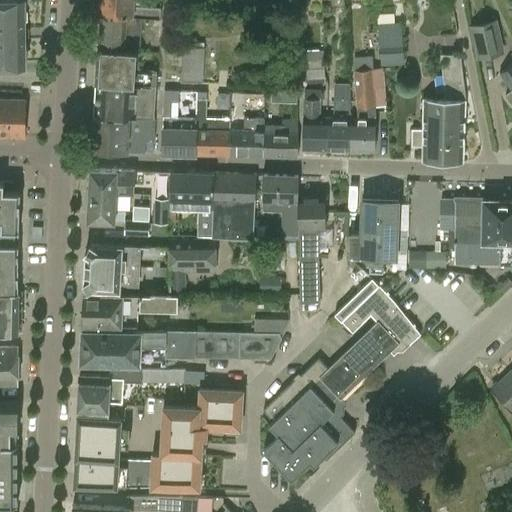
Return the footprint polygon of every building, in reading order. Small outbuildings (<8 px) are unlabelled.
[(0,0),(0,66),(25,66),(24,0),(0,0)] [(140,17),(144,17),(160,18),(161,7),(134,6),(134,0),(102,0),(101,14),(140,17)] [(377,15),(381,66),(404,64),(401,22),(394,23),(394,13),(377,15)] [(101,14),(99,48),(136,51),(137,52),(140,17),(101,14)] [(497,19),(468,26),(476,60),(505,54),(497,19)] [(178,45),(177,78),(200,78),(200,45),(178,45)] [(99,48),(96,82),(155,86),(156,73),(134,72),(136,51),(99,48)] [(325,83),(323,50),(297,50),(298,84),(325,83)] [(352,55),(352,66),(376,65),(375,54),(352,55)] [(424,100),(424,128),(411,128),(411,147),(424,147),(424,160),(462,162),(464,100),(458,56),(440,56),(446,100),(424,100)] [(511,63),(499,73),(511,91),(506,95),(511,104),(511,63)] [(384,68),(370,69),(354,70),(357,118),(348,118),(348,150),(373,150),(374,118),(372,87),(385,87),(384,68)] [(153,119),(155,86),(96,82),(93,116),(118,118),(118,117),(153,119)] [(325,149),(348,150),(348,118),(347,118),(348,102),(349,83),(334,82),(333,101),(332,118),(326,117),(325,149)] [(161,88),(162,108),(177,108),(176,88),(161,88)] [(278,90),(278,102),(296,102),(296,90),(278,90)] [(302,149),(325,149),(326,117),(319,117),(319,91),(304,91),(303,117),(302,117),(302,149)] [(264,93),(240,93),(239,103),(264,103),(264,93)] [(0,98),(0,137),(26,138),(26,99),(0,98)] [(229,118),(207,118),(207,100),(197,100),(196,155),(229,156),(229,118)] [(91,150),(146,152),(146,140),(153,140),(153,119),(118,117),(118,118),(93,116),(91,150)] [(162,128),(160,154),(196,155),(196,117),(178,117),(178,129),(162,128)] [(264,120),(243,119),(229,118),(229,156),(263,156),(263,126),(264,120)] [(281,126),(263,126),(263,156),(297,157),(297,121),(281,120),(281,126)] [(118,169),(89,168),(89,187),(130,189),(130,190),(135,190),(136,169),(118,169)] [(171,171),(170,207),(213,208),(214,173),(171,171)] [(256,174),(214,173),(213,208),(212,236),(254,237),(256,174)] [(285,239),(298,239),(298,196),(298,176),(263,174),(263,210),(283,211),(283,219),(286,219),(285,239)] [(19,243),(19,230),(20,192),(4,191),(4,182),(0,181),(0,290),(18,291),(19,291),(19,243)] [(135,195),(135,190),(130,190),(130,189),(89,187),(87,222),(115,223),(116,209),(130,210),(130,195),(135,195)] [(320,297),(319,229),(326,229),(324,196),(298,196),(298,239),(300,297),(320,297)] [(153,198),(153,224),(167,224),(169,224),(169,198),(153,198)] [(359,257),(370,258),(369,271),(383,271),(384,258),(397,259),(399,199),(362,198),(360,233),(349,232),(348,257),(359,257)] [(511,200),(440,199),(439,228),(454,228),(454,256),(454,263),(468,264),(511,264),(511,200)] [(150,223),(149,223),(149,207),(133,207),(132,222),(126,222),(125,235),(149,235),(150,223)] [(151,224),(151,235),(167,235),(167,224),(153,224),(151,224)] [(182,245),(168,246),(168,292),(178,294),(185,294),(186,271),(214,271),(214,240),(181,241),(182,245)] [(90,289),(120,290),(120,295),(137,294),(137,287),(139,287),(140,247),(93,245),(91,243),(84,253),(85,254),(84,280),(83,280),(88,290),(90,289)] [(443,266),(443,249),(406,249),(406,266),(443,266)] [(281,294),(281,275),(260,275),(260,294),(281,294)] [(278,435),(263,449),(292,479),(311,461),(314,465),(323,456),(326,459),(355,432),(336,412),(346,402),(342,398),(404,338),(410,345),(421,334),(396,303),(372,278),(334,314),(342,322),(352,333),(370,315),(376,322),(328,368),(319,358),(301,375),(298,373),(293,378),(295,379),(263,410),(274,420),(269,425),(278,435)] [(0,332),(19,332),(18,291),(0,290),(0,332)] [(122,326),(123,321),(138,322),(139,309),(177,310),(178,294),(168,292),(151,292),(151,295),(137,294),(120,295),(83,294),(82,324),(122,326)] [(254,318),(254,332),(167,330),(143,330),(141,330),(141,331),(81,329),(80,363),(141,365),(141,361),(165,362),(166,357),(271,359),(282,338),(280,335),(288,322),(289,319),(254,318)] [(18,346),(0,346),(0,385),(17,386),(18,346)] [(75,376),(74,417),(75,417),(108,418),(109,401),(122,402),(123,380),(205,384),(205,369),(170,368),(170,369),(142,368),(142,366),(109,365),(109,377),(80,376),(75,376)] [(511,374),(509,371),(491,388),(511,410),(511,374)] [(108,419),(108,418),(75,417),(74,459),(75,459),(74,487),(200,490),(202,456),(235,458),(235,457),(197,455),(198,438),(206,439),(206,444),(235,445),(206,443),(207,439),(207,428),(225,429),(225,424),(241,425),(243,391),(200,388),(199,407),(164,405),(161,453),(153,452),(152,461),(127,459),(127,466),(118,466),(119,419),(108,419)] [(0,511),(16,511),(17,487),(17,459),(18,431),(17,402),(0,402),(0,511)] [(130,456),(144,456),(145,441),(130,441),(130,456)] [(131,507),(130,511),(155,511),(156,495),(132,494),(131,502),(131,507)] [(182,511),(197,511),(198,497),(183,497),(182,511)]
